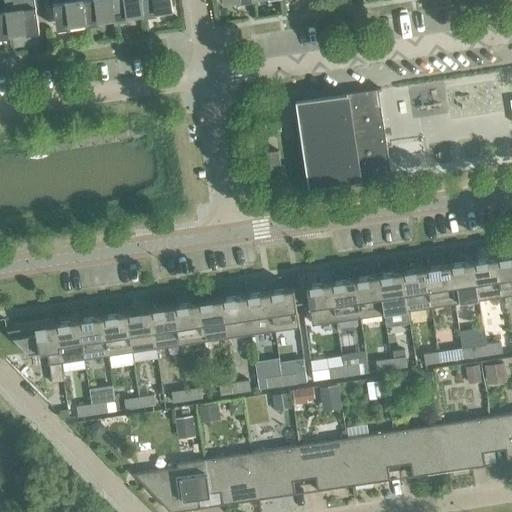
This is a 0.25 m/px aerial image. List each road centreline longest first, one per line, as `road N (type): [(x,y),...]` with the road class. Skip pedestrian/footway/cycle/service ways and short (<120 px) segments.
road 1 (residential): [(207,79),(511,34)]
road 2 (tertiary): [(227,236),(511,194)]
road 3 (tertiary): [(0,270),(227,236)]
road 4 (residential): [(207,79),(0,108)]
road 5 (residential): [(135,511),(0,369)]
road 6 (residential): [(227,236),(207,79)]
